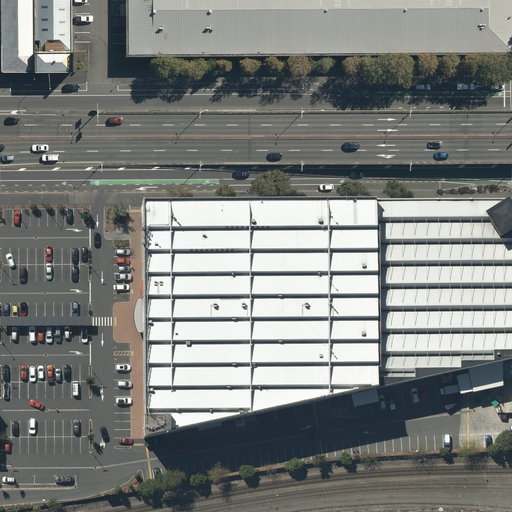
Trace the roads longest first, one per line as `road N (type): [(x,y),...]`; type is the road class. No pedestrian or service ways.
road 1 (primary): [(511,147),(0,155)]
road 2 (primary): [(0,123),(511,122)]
road 3 (primary): [(0,103),(422,100)]
road 4 (primary): [(421,171),(0,173)]
